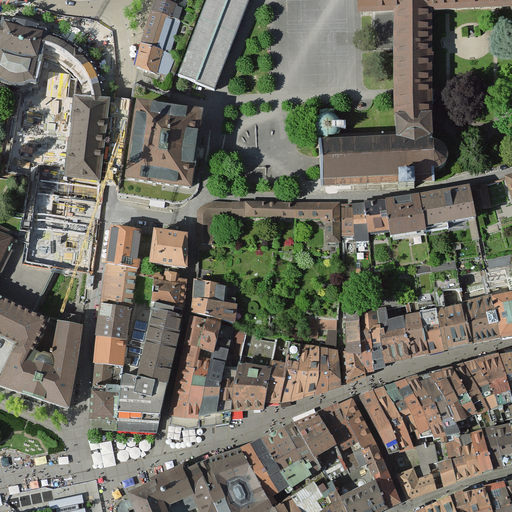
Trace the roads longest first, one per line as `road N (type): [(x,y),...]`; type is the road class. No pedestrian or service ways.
road 1 (residential): [(511,167),(438,187),(209,194),(191,207),(105,198),(122,44),(113,6)]
road 2 (residential): [(355,387),(409,506)]
